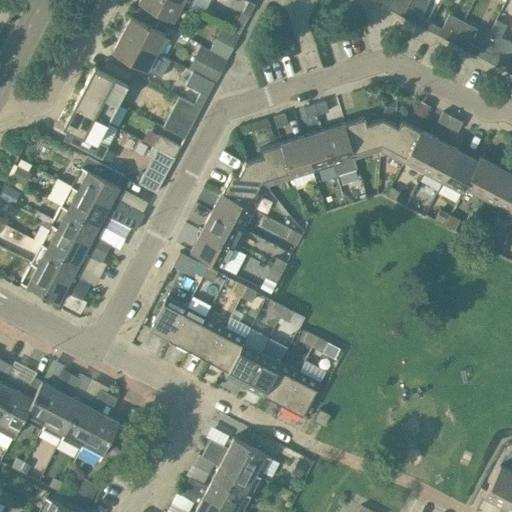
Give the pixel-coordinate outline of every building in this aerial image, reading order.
[(182,1),(182,0),(138,0),(138,1),(172,19),(182,1)] [(248,0),(242,11),(248,15),(254,3),(248,0)] [(388,8),(401,15),(409,0),(377,0),(377,2),(388,8)] [(427,1),(424,0),(409,0),(401,15),(426,28),(430,21),(419,16),(427,1)] [(449,13),(441,27),(430,21),(426,28),(451,41),(463,20),(449,13)] [(130,15),(119,37),(136,46),(140,38),(158,47),(165,34),(130,15)] [(469,42),(476,27),(463,20),(451,41),(476,55),(480,48),(469,42)] [(488,61),(501,68),(511,46),(511,41),(500,35),(491,54),(480,48),(476,55),(488,61)] [(119,37),(111,51),(146,69),(160,77),(170,59),(155,52),(158,47),(140,38),(136,46),(119,37)] [(218,37),(212,47),(227,55),(233,45),(218,37)] [(511,46),(501,68),(511,73),(511,46)] [(193,69),(214,80),(225,59),(204,48),(193,69)] [(84,85),(117,102),(133,71),(111,60),(105,71),(94,65),(84,85)] [(192,71),(185,83),(200,91),(194,102),(201,105),(213,82),(192,71)] [(117,102),(84,85),(74,104),(106,121),(117,102)] [(384,112),(395,113),(396,99),(385,98),(384,112)] [(167,126),(185,135),(199,108),(181,99),(167,126)] [(328,110),(325,99),(314,102),(317,113),(328,110)] [(314,102),(304,106),(307,117),(317,113),(314,102)] [(74,104),(63,124),(74,129),(68,141),(101,158),(107,147),(106,146),(117,127),(106,121),(74,104)] [(452,115),(443,110),(438,120),(447,125),(452,115)] [(287,123),(284,112),(273,115),(276,126),(287,123)] [(353,157),(379,149),(382,117),(366,122),(364,115),(342,122),(353,157)] [(457,131),(462,121),(452,115),(447,125),(457,131)] [(379,149),(404,161),(421,129),(401,118),(397,125),(382,117),(379,149)] [(356,166),(353,157),(342,122),(322,128),(332,164),(335,173),(356,166)] [(312,170),(332,164),(322,128),(301,135),(312,170)] [(404,161),(423,171),(440,139),(421,129),(404,161)] [(174,156),(180,145),(158,134),(152,145),(174,156)] [(301,135),(281,141),(291,176),(312,170),(301,135)] [(423,171),(442,181),(459,149),(440,139),(423,171)] [(261,154),(245,159),(266,185),(291,176),(281,141),(259,148),(261,154)] [(168,168),(174,156),(152,145),(146,156),(168,168)] [(477,158),(459,149),(442,181),(462,192),(464,188),(463,187),(478,159),(477,158)] [(463,187),(464,188),(482,197),(500,165),(479,154),(477,158),(478,159),(463,187)] [(266,185),(245,159),(237,174),(231,171),(220,191),(253,208),(266,185)] [(81,165),(70,185),(126,214),(130,205),(113,195),(119,185),(81,165)] [(482,197),(501,207),(511,187),(511,171),(500,165),(482,197)] [(17,166),(11,178),(26,186),(32,174),(17,166)] [(144,171),(138,181),(156,191),(162,180),(144,171)] [(57,177),(47,197),(60,204),(66,207),(98,223),(103,214),(122,222),(126,214),(70,185),(57,177)] [(0,192),(0,196),(14,204),(20,193),(4,184),(0,192)] [(385,194),(395,199),(398,194),(396,188),(390,185),(385,194)] [(511,187),(501,207),(511,212),(511,187)] [(220,191),(210,210),(243,227),(253,208),(220,191)] [(36,210),(34,214),(42,219),(106,252),(110,244),(93,233),(98,223),(66,207),(58,221),(36,210)] [(439,208),(434,218),(444,223),(450,214),(439,208)] [(233,247),(243,227),(210,210),(200,229),(233,247)] [(444,223),(454,229),(459,219),(450,214),(444,223)] [(42,219),(39,223),(53,231),(46,245),(78,262),(83,252),(101,260),(106,252),(42,219)] [(296,243),(301,233),(291,228),(285,238),(296,243)] [(200,229),(190,249),(223,266),(233,247),(200,229)] [(40,242),(30,261),(86,290),(90,282),(73,272),(78,262),(40,242)] [(276,256),(271,266),(281,272),(286,262),(276,256)] [(202,275),(207,265),(198,260),(192,270),(202,275)] [(81,298),(86,290),(30,261),(20,281),(58,300),(63,290),(81,298)] [(207,265),(202,275),(212,280),(217,270),(207,265)] [(265,276),(260,286),(270,292),(276,282),(281,272),(271,266),(265,276)] [(241,295),(246,285),(236,280),(231,290),(241,295)] [(246,285),(241,295),(251,301),(256,290),(246,285)] [(154,298),(140,323),(149,328),(169,338),(186,306),(166,295),(162,303),(154,298)] [(285,306),(275,301),(270,311),(280,316),(285,306)] [(169,338),(188,348),(205,316),(186,306),(169,338)] [(289,321),(295,311),(285,306),(280,316),(289,321)] [(225,326),(205,316),(188,348),(208,358),(225,326)] [(208,358),(226,368),(227,369),(242,340),(243,341),(245,336),(225,326),(208,358)] [(317,335),(307,330),(302,340),(312,346),(317,335)] [(287,355),(292,344),(273,335),(268,346),(287,355)] [(322,351),(327,341),(317,335),(312,346),(322,351)] [(261,350),(243,341),(242,340),(227,369),(226,368),(224,372),(244,383),(261,350)] [(244,383),(263,393),(280,360),(261,350),(244,383)] [(0,366),(0,412),(13,387),(3,382),(12,364),(4,360),(0,366)] [(299,370),(280,360),(263,393),(282,403),(299,370)] [(22,417),(22,418),(41,428),(70,372),(62,368),(52,385),(42,380),(22,417)] [(299,370),(282,403),(302,413),(309,401),(314,404),(324,384),(319,381),(299,370)] [(70,372),(41,428),(46,430),(49,424),(63,432),(80,400),(70,395),(79,376),(70,372)] [(13,387),(0,412),(0,428),(13,435),(22,418),(22,417),(42,380),(33,375),(23,393),(13,387)] [(60,438),(79,448),(108,392),(100,388),(90,405),(80,400),(60,438)] [(117,396),(108,392),(79,448),(99,458),(119,420),(108,415),(117,396)] [(319,407),(313,419),(324,425),(330,413),(319,407)] [(209,438),(205,446),(260,475),(262,471),(271,475),(278,461),(264,454),(265,453),(233,436),(227,446),(209,438)] [(205,446),(200,455),(218,465),(212,475),(244,491),(252,477),(258,480),(260,475),(205,446)] [(19,470),(24,460),(16,456),(11,465),(19,470)] [(303,470),(307,463),(299,459),(295,466),(303,470)] [(483,496),(502,507),(511,488),(511,470),(500,464),(483,496)] [(189,476),(185,485),(236,511),(240,511),(243,509),(237,506),(244,491),(212,475),(207,485),(189,476)] [(62,481),(53,476),(49,485),(57,489),(62,481)] [(88,503),(96,489),(82,482),(74,496),(88,503)] [(236,511),(185,485),(180,493),(197,503),(192,511),(236,511)] [(511,488),(502,507),(511,511),(511,488)] [(48,503),(43,511),(77,511),(45,495),(43,500),(48,503)]
